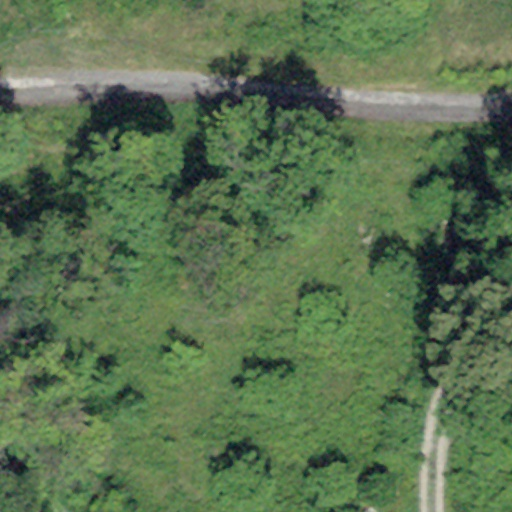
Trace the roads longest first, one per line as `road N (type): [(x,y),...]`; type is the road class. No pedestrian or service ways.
road 1 (track): [(511,101),(0,80)]
road 2 (track): [(511,328),(489,339),(449,404),(436,511)]
